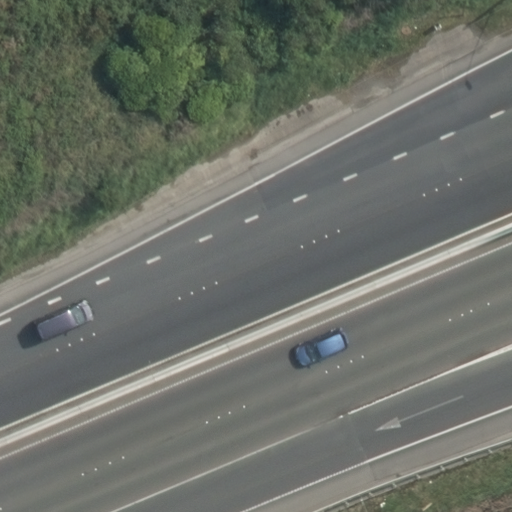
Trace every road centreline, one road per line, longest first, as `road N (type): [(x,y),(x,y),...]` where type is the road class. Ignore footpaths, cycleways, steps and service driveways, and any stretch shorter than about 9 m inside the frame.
road 1 (trunk): [(0,372),(369,217)]
road 2 (trunk): [(511,297),(155,449)]
road 3 (trunk): [(511,379),(155,449)]
road 4 (trunk): [(369,217),(511,110)]
road 5 (trunk): [(155,449),(4,511)]
road 6 (trunk): [(369,217),(511,158)]
